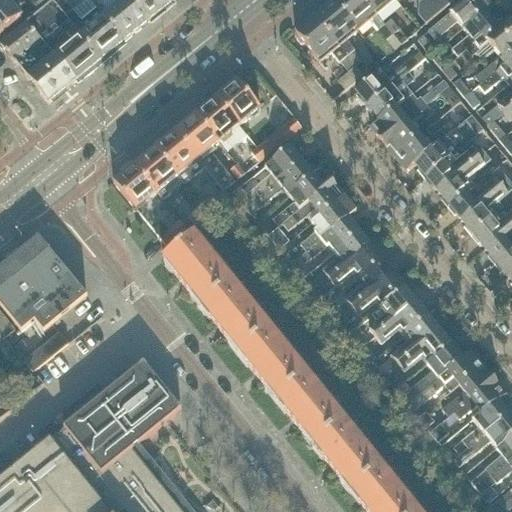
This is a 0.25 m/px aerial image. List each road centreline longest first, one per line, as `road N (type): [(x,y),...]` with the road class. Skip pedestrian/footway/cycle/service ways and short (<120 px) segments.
road 1 (residential): [(511,360),(236,20)]
road 2 (residential): [(309,511),(50,184)]
road 3 (secondary): [(50,184),(111,135),(152,85)]
road 4 (secondary): [(152,85),(106,111),(38,168)]
